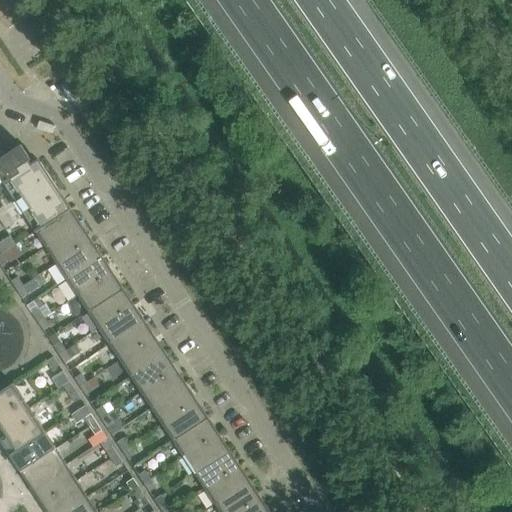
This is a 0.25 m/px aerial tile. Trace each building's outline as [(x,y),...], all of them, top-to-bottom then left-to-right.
[(0,180),(7,176),(9,179),(3,182),(36,231),(71,208),(42,165),(41,165),(36,157),(31,160),(21,145),(2,158),(0,155),(0,180)] [(71,208),(36,231),(46,247),(81,224),(71,208)] [(81,224),(46,247),(57,264),(92,241),(81,224)] [(10,236),(0,242),(0,254),(2,253),(1,252),(14,243),(10,236)] [(92,241),(57,264),(67,280),(103,257),(92,241)] [(103,257),(67,280),(78,296),(113,273),(103,257)] [(113,273),(78,296),(89,312),(124,289),(113,273)] [(18,277),(11,281),(17,290),(24,285),(18,277)] [(24,285),(17,290),(22,298),(29,294),(24,285)] [(124,289),(89,312),(99,328),(134,305),(124,289)] [(134,305),(99,328),(110,344),(145,321),(134,305)] [(39,309),(32,314),(38,322),(45,318),(39,309)] [(38,322),(41,327),(43,330),(50,326),(45,318),(38,322)] [(145,321),(110,344),(120,360),(155,337),(145,321)] [(155,337),(120,360),(131,376),(166,353),(155,337)] [(60,342),(54,346),(59,354),(66,350),(60,342)] [(66,350),(59,354),(65,363),(71,358),(66,350)] [(166,353),(131,376),(141,392),(176,369),(166,353)] [(54,357),(47,361),(52,370),(59,365),(54,357)] [(176,369),(141,392),(152,408),(187,385),(176,369)] [(82,374),(75,378),(80,386),(87,382),(82,374)] [(70,382),(63,386),(74,403),(81,398),(70,382)] [(87,382),(80,386),(86,395),(93,391),(87,382)] [(0,439),(10,455),(46,432),(13,383),(0,392),(0,439)] [(187,385),(152,408),(162,424),(198,401),(187,385)] [(198,401),(162,424),(173,441),(208,417),(198,401)] [(103,406),(96,410),(101,419),(108,414),(103,406)] [(91,414),(84,418),(89,426),(96,422),(91,414)] [(108,414),(101,419),(107,427),(114,423),(108,414)] [(208,417),(173,441),(184,457),(219,434),(208,417)] [(96,422),(89,426),(95,435),(102,431),(96,422)] [(46,432),(10,455),(21,471),(56,448),(46,432)] [(219,434),(184,457),(194,473),(230,450),(219,434)] [(124,438),(117,442),(122,451),(129,446),(124,438)] [(112,446),(105,450),(111,458),(117,454),(112,446)] [(129,446),(122,451),(128,459),(135,455),(129,446)] [(56,448),(21,471),(32,487),(67,464),(56,448)] [(230,450),(194,473),(205,489),(240,466),(230,450)] [(117,454),(111,458),(116,467),(123,463),(117,454)] [(67,464),(32,487),(42,503),(77,480),(67,464)] [(240,466),(205,489),(215,505),(251,482),(240,466)] [(145,471),(138,475),(144,483),(151,479),(145,471)] [(133,478),(127,483),(132,491),(139,487),(133,478)] [(151,479),(144,483),(149,492),(156,487),(151,479)] [(77,480),(42,503),(47,511),(64,511),(88,497),(77,480)] [(251,482),(215,505),(220,511),(239,511),(261,498),(251,482)] [(139,487),(132,491),(138,500),(144,495),(139,487)] [(97,511),(88,497),(64,511),(97,511)] [(270,511),(261,498),(239,511),(270,511)] [(166,503),(159,507),(162,511),(169,511),(172,511),(166,503)]
